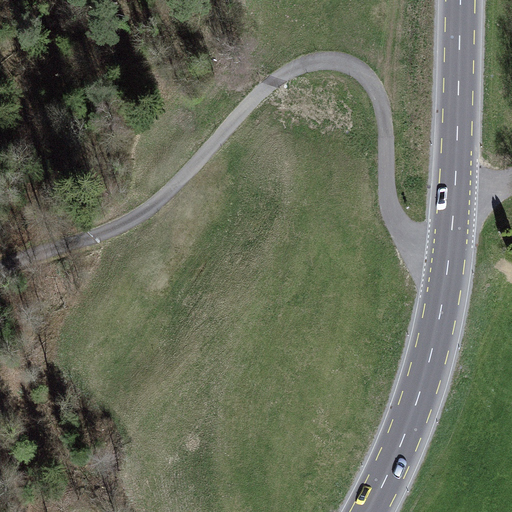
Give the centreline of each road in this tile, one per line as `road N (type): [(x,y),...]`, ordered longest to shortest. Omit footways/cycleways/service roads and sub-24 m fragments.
road 1 (track): [(454,282),(393,214),(373,85),(349,66),(319,61),(271,82),(140,214),(0,268)]
road 2 (secondary): [(365,511),(408,444),(436,370),(454,282),(462,0)]
